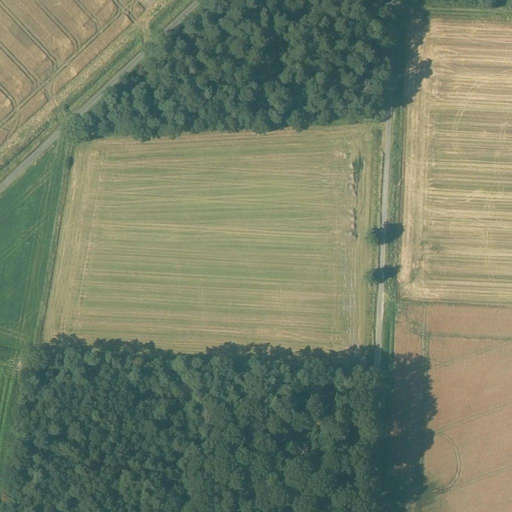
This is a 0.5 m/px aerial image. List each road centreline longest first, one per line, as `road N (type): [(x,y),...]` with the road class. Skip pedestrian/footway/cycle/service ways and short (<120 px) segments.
road 1 (track): [(371,511),(394,0)]
road 2 (track): [(202,0),(0,192)]
